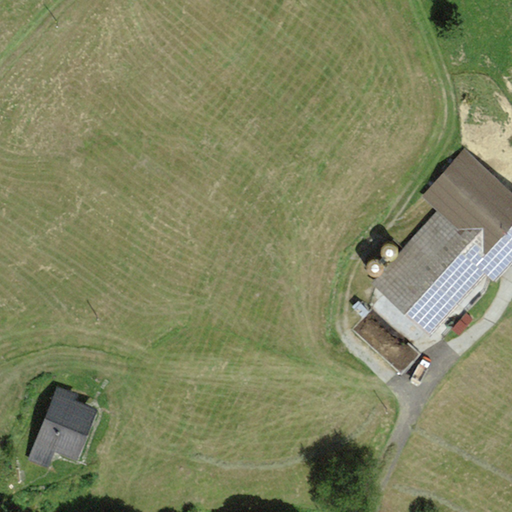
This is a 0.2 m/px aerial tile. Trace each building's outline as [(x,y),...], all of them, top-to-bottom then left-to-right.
[(438,210),(372,283),(429,334),(485,273),(476,265),(511,225),(511,191),(465,148),(422,195),(438,210)] [(511,259),(511,225),(476,265),(485,273),(493,280),(511,259)] [(393,243),(391,242),(388,242),(385,242),(383,244),(381,246),(380,248),(379,251),(380,254),(381,256),(384,258),(386,259),(389,259),(392,258),(395,256),(396,254),(397,251),(397,248),(395,245),(393,243)] [(379,259),(376,258),(373,257),(371,258),(368,259),(366,261),(365,264),(365,267),(365,269),(367,272),(369,274),(372,275),(375,275),(378,274),(380,272),(382,270),(382,267),(382,264),(381,261),(379,259)] [(78,394),(56,386),(28,460),(48,468),(55,451),(78,460),(97,409),(75,401),(78,394)]
